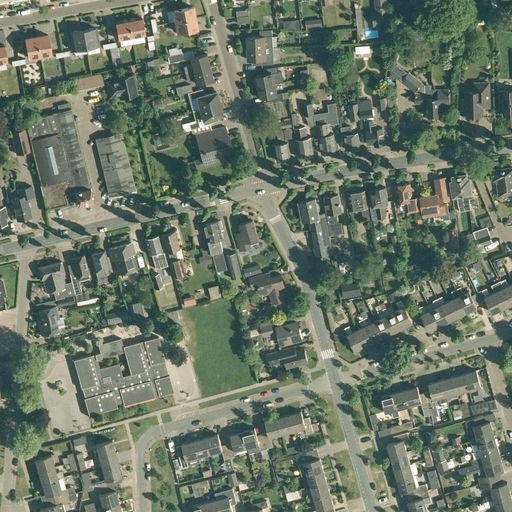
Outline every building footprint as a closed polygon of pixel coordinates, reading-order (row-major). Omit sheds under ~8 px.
[(390,24),(387,0),(374,0),(376,12),(373,13),(374,26),(390,24)] [(422,14),(429,13),(433,12),(432,3),(421,4),(422,14)] [(174,10),(176,21),(195,17),(193,6),(174,10)] [(129,19),(132,37),(145,34),(142,17),(129,19)] [(197,28),(195,17),(176,21),(178,32),(197,28)] [(313,19),(314,29),(322,28),(321,18),(313,19)] [(132,37),(129,19),(116,22),(119,39),(132,37)] [(418,31),(430,31),(429,22),(417,23),(418,31)] [(96,27),(83,30),(86,47),(99,45),(96,27)] [(74,50),(86,47),(83,30),(70,32),(74,50)] [(247,37),(247,48),(273,47),(272,36),(272,30),(260,30),(260,36),(247,37)] [(48,34),(37,37),(40,56),(51,54),(48,34)] [(29,58),(40,56),(37,37),(26,39),(29,58)] [(273,52),(273,47),(265,47),(247,48),(248,60),(251,59),(252,59),(261,59),(262,65),(274,64),(273,52)] [(323,49),(324,59),(331,58),(331,49),(323,49)] [(169,63),(184,59),(182,52),(167,56),(169,63)] [(193,71),(209,67),(206,54),(190,59),(193,70),(193,71)] [(258,86),(275,83),(273,73),(278,72),(277,66),(261,69),(262,74),(256,76),(258,86)] [(213,79),(211,72),(209,67),(193,71),(193,70),(185,72),(187,81),(195,78),(196,84),(213,79)] [(424,93),(424,84),(422,83),(422,82),(409,71),(401,81),(415,92),(415,104),(427,103),(427,116),(441,115),(441,107),(443,107),(443,105),(450,105),(449,88),(432,89),(432,93),(424,93)] [(75,80),(78,91),(104,85),(101,74),(75,80)] [(119,99),(138,95),(134,74),(114,78),(114,79),(105,82),(109,98),(118,96),(119,99)] [(275,83),(258,86),(260,97),(267,96),(268,102),(283,99),(282,93),(277,94),(275,83)] [(482,112),(482,107),(489,107),(489,83),(474,83),(474,91),(466,91),(466,99),(461,99),(461,110),(466,110),(466,115),(479,115),(479,112),(482,112)] [(177,95),(192,91),(190,84),(176,87),(177,95)] [(502,103),(503,115),(511,114),(511,88),(501,89),(501,90),(498,90),(499,103),(502,103)] [(200,108),(219,103),(216,91),(204,95),(202,89),(190,92),(192,98),(196,97),(200,108)] [(378,109),(385,108),(383,98),(376,99),(378,109)] [(372,107),(371,101),(360,103),(360,108),(360,109),(361,118),(364,118),(368,144),(374,143),(375,145),(385,144),(382,127),(375,128),(373,116),(372,107)] [(59,111),(69,109),(67,103),(57,106),(59,111)] [(219,103),(200,108),(204,124),(216,120),(215,116),(222,115),(219,103)] [(303,116),(314,114),(312,103),(302,104),(303,116)] [(336,106),(335,103),(328,104),(329,107),(328,108),(330,124),(339,122),(337,106),(336,106)] [(351,120),(361,119),(358,103),(348,104),(351,120)] [(55,112),(74,192),(77,205),(93,201),(91,191),(92,190),(91,187),(90,187),(71,108),(69,109),(59,111),(55,112)] [(65,195),(74,192),(55,112),(25,119),(46,209),(67,204),(65,195)] [(299,127),(297,113),(292,114),(296,140),(296,139),(299,157),(314,155),(311,137),(307,138),(306,126),(299,127)] [(281,129),(292,127),(291,120),(280,122),(281,129)] [(330,134),(329,130),(328,122),(317,124),(318,132),(319,132),(319,136),(322,153),(336,151),(339,150),(338,142),(337,143),(336,139),(335,139),(334,133),(330,134)] [(225,126),(211,130),(210,124),(191,129),(192,135),(195,134),(201,158),(194,160),(196,167),(225,160),(223,153),(232,151),(228,134),(227,134),(225,126)] [(352,134),(351,126),(341,127),(342,136),(345,136),(347,150),(360,148),(358,133),(352,134)] [(16,154),(31,151),(26,128),(10,132),(16,154)] [(274,144),(277,161),(290,158),(288,142),(286,142),(285,139),(284,129),(277,130),(279,143),(274,144)] [(109,197),(135,191),(121,132),(95,138),(109,197)] [(309,163),(314,174),(321,171),(316,160),(309,163)] [(511,193),(511,167),(491,170),(493,181),(494,180),(495,183),(497,183),(499,196),(511,193)] [(459,175),(465,211),(470,210),(468,199),(474,198),(473,192),(471,192),(469,179),(467,179),(466,174),(459,175)] [(460,212),(465,211),(459,175),(452,176),(453,181),(450,182),(453,196),(457,196),(458,207),(459,207),(460,212)] [(441,201),(443,200),(449,199),(445,177),(435,179),(437,190),(439,190),(440,197),(441,201)] [(411,197),(409,183),(395,185),(397,203),(398,205),(405,204),(406,213),(420,211),(417,196),(411,197)] [(17,220),(31,217),(26,198),(34,196),(31,186),(18,189),(19,197),(12,199),(17,220)] [(386,217),(384,204),(387,203),(385,187),(373,189),(373,191),(369,191),(371,206),(375,205),(378,219),(386,217)] [(367,207),(364,190),(348,193),(351,210),(361,208),(363,219),(369,218),(368,207),(367,207)] [(441,201),(440,197),(437,198),(437,195),(435,195),(435,194),(428,195),(428,196),(420,197),(423,216),(439,213),(440,216),(442,216),(443,220),(450,219),(456,218),(454,208),(448,209),(447,203),(444,204),(443,200),(441,201)] [(164,198),(166,207),(179,204),(176,195),(164,198)] [(338,223),(336,213),(341,212),(338,195),(324,198),(326,213),(328,224),(338,223)] [(328,224),(326,213),(318,214),(315,199),(299,202),(302,220),(309,219),(316,256),(319,255),(328,254),(333,253),(332,253),(331,247),(332,247),(328,229),(328,225),(328,224)] [(240,251),(250,248),(249,245),(257,242),(258,241),(257,239),(258,239),(252,220),(239,224),(241,232),(235,234),(240,251)] [(218,221),(204,224),(208,241),(209,241),(212,253),(213,260),(223,258),(221,251),(222,251),(219,239),(222,238),(220,229),(222,228),(221,221),(218,221)] [(478,247),(493,242),(489,233),(487,226),(473,231),(475,238),(478,247)] [(460,246),(460,245),(457,231),(457,230),(447,232),(450,248),(460,246)] [(174,232),(174,231),(160,235),(164,252),(167,251),(170,261),(169,261),(173,277),(184,274),(180,258),(176,259),(174,250),(178,248),(176,241),(178,241),(175,231),(174,232)] [(331,245),(332,247),(342,245),(339,233),(329,234),(331,245)] [(400,244),(398,234),(391,235),(392,245),(400,244)] [(160,254),(160,251),(162,251),(158,236),(144,239),(148,254),(152,253),(153,257),(152,257),(154,264),(155,264),(156,268),(167,265),(164,253),(160,254)] [(476,246),(474,240),(465,242),(466,248),(476,246)] [(114,259),(117,274),(136,269),(132,254),(133,253),(131,243),(109,249),(112,260),(114,259)] [(107,280),(103,268),(108,267),(104,250),(90,254),(95,270),(99,282),(107,280)] [(474,261),(471,251),(462,254),(466,264),(474,261)] [(232,278),(242,276),(236,252),(226,255),(232,278)] [(75,295),(76,302),(82,300),(80,293),(81,293),(78,281),(89,278),(88,274),(83,256),(72,259),(76,273),(70,274),(72,282),(71,282),(75,295)] [(75,295),(71,282),(64,284),(62,274),(64,273),(61,261),(37,268),(40,280),(42,279),(46,293),(61,289),(63,297),(63,298),(75,295)] [(262,272),(260,263),(243,268),(246,277),(262,272)] [(271,277),(269,272),(249,278),(252,288),(258,287),(260,294),(269,291),(272,303),(285,300),(282,287),(284,287),(280,274),(271,277)] [(155,289),(163,287),(159,273),(150,276),(155,289)] [(511,304),(501,281),(500,279),(498,277),(495,278),(497,283),(496,283),(499,289),(494,291),(502,308),(511,304)] [(511,303),(511,283),(508,285),(506,279),(501,281),(511,304),(511,303)] [(217,298),(227,294),(222,283),(213,287),(217,298)] [(456,289),(467,312),(476,307),(468,290),(463,293),(460,287),(456,289)] [(487,288),(482,290),(493,313),(502,308),(494,291),(490,294),(487,288)] [(458,316),(467,312),(456,289),(451,291),(454,297),(449,300),(458,316)] [(74,302),(76,302),(75,295),(63,298),(63,297),(56,299),(58,306),(74,303),(74,302)] [(442,296),(437,298),(449,321),(458,316),(449,300),(445,302),(442,296)] [(439,325),(449,321),(437,298),(433,300),(436,306),(431,309),(439,325)] [(144,299),(127,303),(131,319),(147,315),(144,299)] [(412,322),(404,306),(400,299),(396,302),(399,308),(394,310),(402,327),(412,322)] [(430,330),(439,325),(431,309),(426,311),(423,305),(418,308),(421,314),(430,330)] [(58,317),(55,306),(39,310),(41,321),(38,322),(41,335),(57,331),(57,328),(65,326),(62,316),(58,317)] [(402,327),(394,310),(389,313),(386,307),(382,309),(393,332),(402,327)] [(384,336),(393,332),(382,309),(377,311),(380,317),(375,320),(384,336)] [(384,336),(375,320),(370,322),(367,316),(363,318),(374,341),(384,336)] [(365,345),(374,341),(363,318),(358,320),(362,327),(357,329),(365,345)] [(280,345),(301,339),(297,322),(276,328),(280,345)] [(274,333),(272,324),(260,327),(263,336),(264,339),(267,338),(267,337),(272,336),(272,334),(274,333)] [(365,345),(357,329),(352,331),(349,325),(344,327),(355,350),(365,345)] [(122,399),(124,405),(154,397),(154,396),(158,395),(159,396),(173,392),(168,374),(168,375),(164,361),(165,360),(158,336),(123,346),(121,338),(98,344),(100,352),(73,360),(88,415),(117,407),(115,401),(122,399)] [(296,350),(295,346),(267,353),(270,365),(285,361),(286,367),(308,362),(304,348),(296,350)] [(469,390),(480,386),(476,370),(464,373),(469,390)] [(457,393),(469,390),(464,373),(452,376),(457,393)] [(445,396),(457,393),(452,376),(441,379),(445,396)] [(447,401),(445,396),(441,379),(429,382),(431,390),(425,392),(429,406),(435,404),(447,401)] [(429,406),(425,392),(419,393),(417,386),(405,389),(409,406),(421,402),(422,408),(424,416),(431,414),(429,406)] [(397,409),(409,406),(405,389),(393,392),(397,409)] [(399,415),(397,409),(393,392),(381,395),(385,412),(391,410),(393,417),(399,415)] [(485,402),(471,406),(473,414),(487,410),(485,402)] [(462,417),(470,415),(469,412),(468,406),(460,408),(462,417)] [(455,420),(462,417),(460,408),(452,411),(454,417),(455,420)] [(289,413),(293,430),(305,427),(307,432),(313,431),(309,416),(303,418),(301,410),(289,413)] [(282,433),(293,430),(289,413),(277,416),(282,433)] [(477,438),(493,433),(490,421),(485,422),(483,415),(465,420),(467,428),(473,426),(477,438)] [(270,436),(282,433),(277,416),(265,420),(268,431),(262,433),(267,448),(273,446),(270,436)] [(405,429),(413,427),(411,421),(404,423),(405,429)] [(391,433),(405,429),(404,423),(390,427),(391,433)] [(248,453),(267,448),(262,433),(257,434),(254,426),(242,430),(247,447),(248,453)] [(235,450),(247,447),(242,430),(231,433),(233,441),(227,442),(231,458),(230,458),(232,462),(233,466),(237,465),(235,457),(237,456),(235,450)] [(407,451),(404,439),(409,438),(407,431),(393,435),(394,442),(387,444),(390,456),(407,451)] [(231,458),(227,442),(221,444),(217,432),(205,436),(210,452),(222,449),(225,459),(230,458),(231,458)] [(480,450),(497,446),(493,433),(477,438),(470,440),(473,452),(480,450)] [(198,456),(210,452),(205,436),(194,439),(198,456)] [(461,442),(460,436),(451,438),(453,444),(461,442)] [(187,459),(198,456),(194,439),(182,442),(182,443),(176,445),(182,466),(188,465),(187,459)] [(98,456),(115,451),(111,440),(95,444),(98,456)] [(288,454),(295,452),(294,446),(286,448),(288,454)] [(472,466),(500,458),(497,446),(480,450),(482,457),(471,460),(472,466)] [(443,448),(443,447),(433,450),(435,458),(436,458),(437,462),(446,460),(445,456),(448,455),(446,447),(443,448)] [(102,468),(118,463),(115,451),(98,456),(102,468)] [(297,464),(303,463),(306,474),(323,470),(320,458),(312,460),(310,451),(295,455),(297,464)] [(394,467),(410,463),(407,451),(390,456),(394,467)] [(67,455),(67,457),(64,458),(65,463),(69,462),(75,461),(72,453),(67,455)] [(38,471),(54,466),(51,454),(34,459),(38,471)] [(479,483),(498,478),(496,472),(504,470),(500,458),(472,466),(473,471),(485,467),(487,474),(478,477),(479,483)] [(450,468),(448,460),(438,463),(440,471),(450,468)] [(107,485),(106,480),(121,475),(118,463),(102,468),(105,479),(92,483),(83,485),(83,491),(90,490),(107,485)] [(397,479),(414,475),(410,463),(394,467),(397,479)] [(41,483),(58,478),(54,466),(38,471),(41,483)] [(204,477),(212,475),(210,469),(202,471),(204,477)] [(310,487),(326,482),(323,470),(306,474),(310,487)] [(414,494),(428,490),(426,483),(417,486),(414,475),(397,479),(400,491),(412,488),(414,494)] [(68,494),(66,489),(61,490),(58,478),(41,483),(44,495),(52,493),(53,498),(68,494)] [(486,501),(510,494),(507,482),(500,484),(498,478),(479,483),(481,489),(491,487),(492,494),(485,496),(486,501)] [(313,498),(330,493),(326,482),(310,487),(313,498)] [(286,494),(292,492),(289,484),(283,485),(286,494)] [(102,506),(118,502),(115,490),(109,491),(107,485),(90,490),(93,490),(95,496),(99,495),(102,506)] [(216,498),(220,511),(232,511),(233,511),(231,504),(237,502),(233,488),(215,493),(216,498)] [(411,511),(417,511),(427,509),(424,498),(430,496),(428,490),(414,494),(416,500),(408,502),(411,511)] [(40,508),(40,511),(64,511),(62,503),(70,501),(77,499),(76,492),(68,494),(53,498),(55,504),(44,507),(40,508)] [(330,493),(313,498),(316,509),(307,511),(322,511),(322,508),(333,505),(330,493)] [(511,499),(510,494),(486,501),(471,506),(473,511),(485,508),(485,507),(495,504),(497,511),(493,511),(507,511),(506,509),(511,507),(511,499)] [(207,511),(220,511),(216,498),(205,501),(207,511)] [(264,511),(263,508),(269,507),(267,500),(253,504),(254,510),(248,511),(264,511)] [(207,511),(205,501),(185,507),(186,511),(207,511)] [(103,511),(120,511),(118,502),(102,506),(103,511)]
